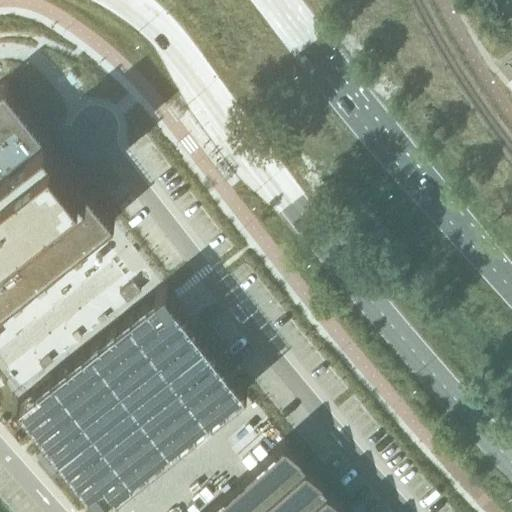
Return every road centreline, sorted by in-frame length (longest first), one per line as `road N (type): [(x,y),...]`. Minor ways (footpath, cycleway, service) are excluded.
road 1 (secondary): [(126,0),(187,64),(351,278),(511,465)]
road 2 (secondary): [(511,286),(277,0)]
